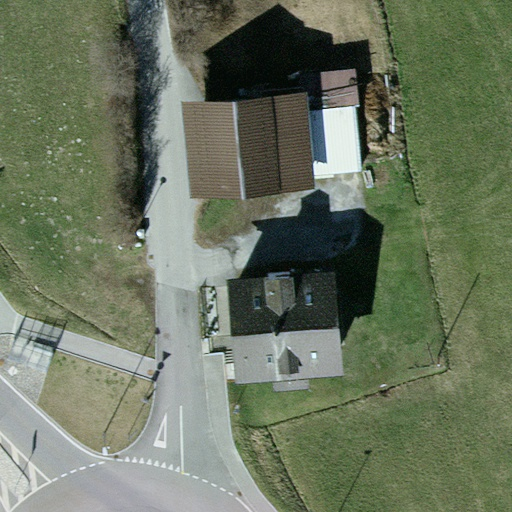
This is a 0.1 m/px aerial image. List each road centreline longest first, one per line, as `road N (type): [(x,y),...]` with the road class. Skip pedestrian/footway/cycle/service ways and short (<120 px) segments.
road 1 (residential): [(140,0),(178,370),(180,451),(169,504)]
road 2 (primary): [(113,500),(0,406)]
